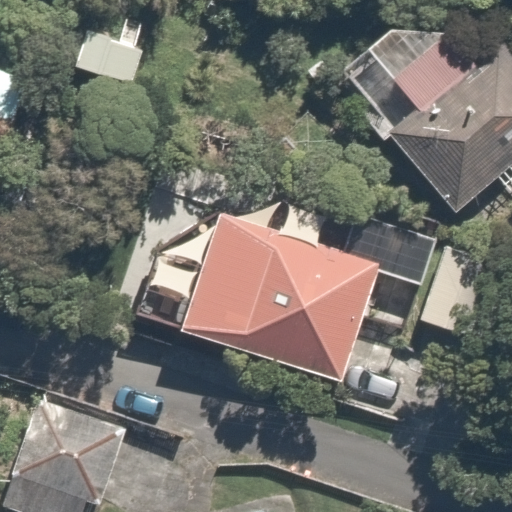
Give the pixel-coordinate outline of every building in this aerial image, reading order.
[(452,213),(511,169),(511,36),(477,63),(453,30),(390,76),(419,117),(395,135),(452,213)] [(0,75),(0,229),(43,89),(0,75)] [(371,262),(179,219),(172,253),(160,251),(143,328),(182,336),(177,357),(219,366),(216,376),(268,388),(271,378),(341,394),(371,262)] [(436,245),(411,318),(459,334),(483,261),(436,245)] [(281,511),(276,497),(230,511),(281,511)]
